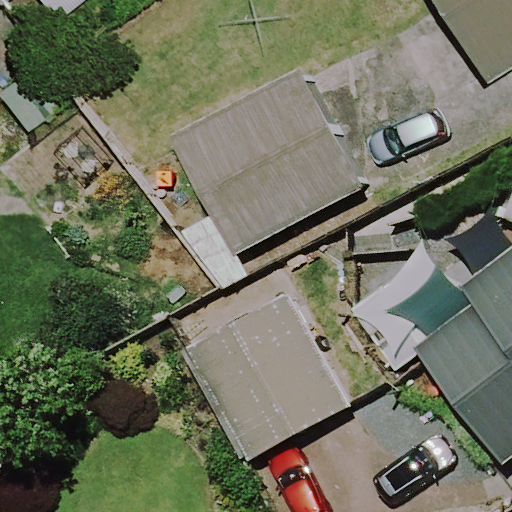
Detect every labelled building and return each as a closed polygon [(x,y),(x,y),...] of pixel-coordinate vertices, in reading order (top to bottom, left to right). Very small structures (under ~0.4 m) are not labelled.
[(98,0),(0,0),(0,9),(12,0),(34,0),(58,31),(98,0)] [(511,0),(445,0),(505,97),(511,92),(511,0)] [(0,20),(0,41),(10,34),(0,20)] [(366,194),(314,79),(179,140),(232,256),(366,194)] [(0,161),(9,154),(0,141),(0,161)] [(511,222),(391,369),(511,468),(511,222)] [(366,406),(305,301),(167,381),(228,486),(366,406)]
